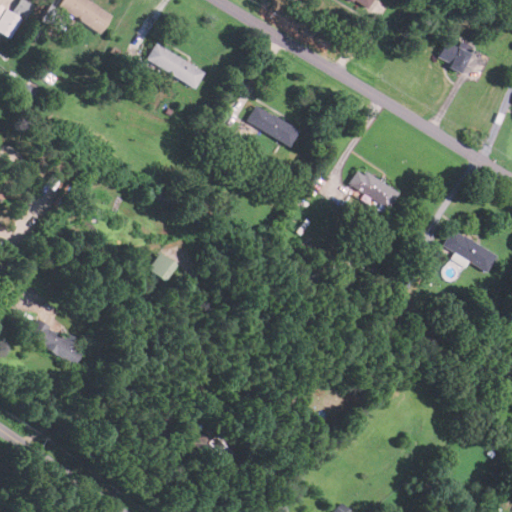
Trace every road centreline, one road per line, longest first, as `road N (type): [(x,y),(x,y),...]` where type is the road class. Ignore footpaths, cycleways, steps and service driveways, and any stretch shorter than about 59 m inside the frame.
road 1 (residential): [(215,0),(511,181)]
road 2 (residential): [(0,429),(119,511)]
